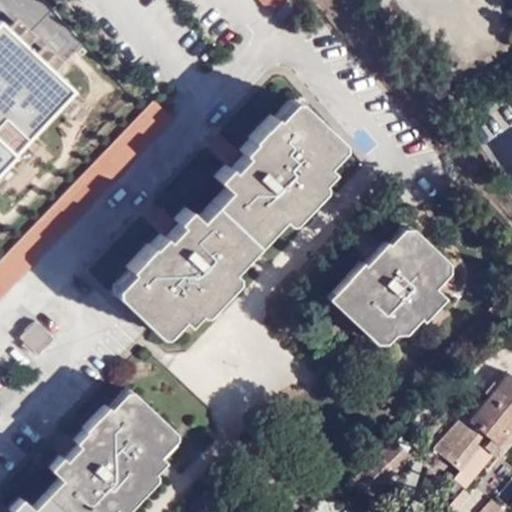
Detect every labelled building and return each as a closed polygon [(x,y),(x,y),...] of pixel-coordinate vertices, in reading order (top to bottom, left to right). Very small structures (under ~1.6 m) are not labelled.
[(286,0),(261,0),(272,12),(286,0)] [(6,27),(0,33),(0,38),(18,56),(27,47),(6,27)] [(0,155),(25,130),(32,136),(47,120),(66,101),(45,82),(25,62),(18,56),(0,38),(0,155)] [(33,53),(25,62),(45,82),(54,72),(33,53)] [(0,263),(0,300),(181,113),(162,95),(0,263)] [(291,97),(275,113),(283,120),(298,106),(333,141),(316,156),(324,163),(342,145),(341,140),(296,97),(291,97)] [(66,101),(47,120),(56,128),(75,109),(66,101)] [(283,120),(275,113),(243,148),(245,151),(232,165),(229,163),(217,175),(227,184),(198,214),(189,204),(176,217),(179,219),(166,234),(164,232),(130,266),(136,274),(124,288),(159,321),(175,305),(182,312),(186,317),(197,306),(210,293),(206,289),(229,265),(223,260),(272,207),(279,213),(301,189),(306,192),(319,179),(328,168),(324,163),(316,156),(333,141),(298,106),(283,120)] [(25,130),(0,155),(0,169),(4,165),(25,144),(32,136),(25,130)] [(25,144),(4,165),(14,174),(33,153),(25,144)] [(321,181),(319,179),(306,192),(301,189),(279,213),(286,219),(289,219),(322,183),(321,181)] [(229,265),(279,213),(272,207),(223,260),(229,265)] [(412,223),(402,224),(441,262),(428,276),(435,282),(448,269),(448,258),(412,223)] [(362,258),(333,289),(383,337),(392,329),(413,307),(420,313),(423,316),(445,292),(435,282),(428,276),(441,262),(402,224),(389,238),(387,237),(365,260),(362,258)] [(210,293),(197,306),(200,309),(204,309),(235,275),(236,271),(229,265),(206,289),(210,293)] [(136,274),(130,266),(114,283),(114,289),(159,331),(165,331),(182,312),(175,305),(159,321),(124,288),(136,274)] [(383,337),(333,289),(327,295),(374,338),(383,337)] [(413,307),(392,329),(406,329),(420,313),(413,307)] [(35,320),(19,337),(35,352),(52,335),(35,320)] [(511,370),(471,419),(494,438),(504,426),(511,433),(511,370)] [(126,387),(110,403),(118,410),(130,397),(166,430),(151,447),(159,454),(176,435),(176,429),(131,387),(126,387)] [(118,410),(110,403),(77,438),(78,440),(66,455),(64,452),(50,466),(61,474),(31,505),(22,496),(11,508),(13,511),(12,511),(91,511),(105,497),(112,503),(136,479),(140,482),(152,469),(162,458),(159,454),(151,447),(166,430),(130,397),(118,410)] [(471,419),(465,413),(438,448),(460,466),(467,471),(489,444),(494,438),(471,419)] [(494,438),(506,448),(511,441),(511,433),(504,426),(494,438)] [(414,453),(398,435),(357,471),(374,489),(414,453)] [(501,454),(506,448),(494,438),(489,444),(494,448),(496,450),(501,454)] [(457,470),(467,478),(494,448),(489,444),(467,471),(460,466),(457,470)] [(494,448),(467,478),(471,481),(496,450),(494,448)] [(156,471),(152,469),(140,482),(136,479),(112,503),(120,509),(123,509),(155,476),(156,471)] [(103,511),(112,503),(105,497),(91,511),(103,511)]
